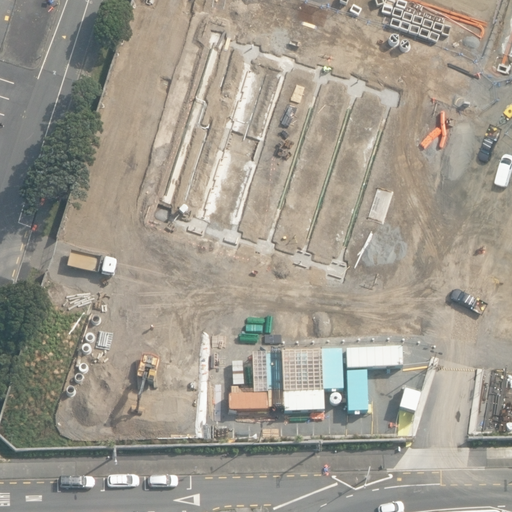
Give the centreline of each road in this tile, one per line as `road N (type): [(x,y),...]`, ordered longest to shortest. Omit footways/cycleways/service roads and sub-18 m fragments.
road 1 (residential): [(0,498),(277,488),(352,507)]
road 2 (residential): [(0,204),(76,0)]
road 3 (secondary): [(352,507),(429,493),(511,492)]
